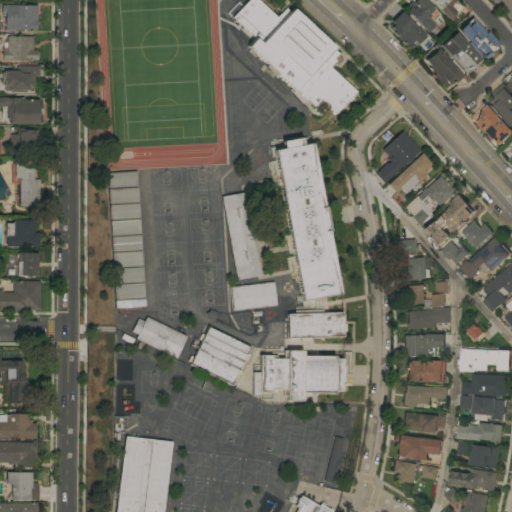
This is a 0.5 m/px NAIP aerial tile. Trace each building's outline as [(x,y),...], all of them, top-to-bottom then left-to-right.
[(257,0),(276,17),(280,13),(278,10),(283,5),(286,7),(285,9),(290,13),(293,9),(335,48),(333,49),(339,55),(338,56),(342,60),(336,66),(334,64),(330,68),(356,92),(344,106),(343,105),(335,113),(322,100),(315,107),(297,90),(296,91),(295,91),(293,93),(289,90),(291,88),(279,76),(277,78),(265,67),(267,65),(257,55),(254,57),(248,51),(250,49),(248,47),(255,39),(232,17),(247,0),(257,0)] [(424,0),(438,15),(431,21),(434,25),(427,32),(406,11),(410,7),(407,5),(411,1),(411,0),(424,0)] [(450,21),(438,9),(429,0),(455,0),(454,1),(462,9),(450,21)] [(33,31),(33,30),(17,30),(5,31),(5,16),(1,16),(1,5),(17,5),(17,6),(36,6),(37,31),(33,31)] [(414,23),(414,24),(425,36),(417,44),(414,41),(407,47),(394,33),(395,32),(391,28),(394,25),(391,22),(401,12),(403,14),(404,13),(414,23)] [(486,33),(487,32),(499,44),(496,46),(500,51),(496,55),(494,52),(484,61),(480,57),(482,55),(481,54),(479,56),(467,43),(469,42),(458,30),(472,17),(486,33)] [(480,59),(473,66),(474,70),(465,73),(441,46),(455,32),(480,59)] [(32,36),(32,50),(36,50),(36,52),(38,52),(38,58),(36,58),(36,60),(30,60),(30,61),(19,61),(19,62),(9,62),(9,61),(2,61),(2,48),(7,48),(7,37),(32,36)] [(449,62),(451,60),(462,73),(460,74),(462,76),(454,84),(452,82),(449,85),(444,88),(433,75),(434,74),(428,68),(430,66),(424,61),(438,49),(449,62)] [(16,71),(16,66),(38,66),(38,77),(37,77),(37,79),(35,79),(35,90),(28,90),(28,91),(9,91),(4,91),(4,87),(3,87),(3,71),(16,71)] [(511,125),(490,102),(494,98),(491,95),(504,83),(511,92),(511,94),(511,95),(511,125)] [(0,98),(23,98),(23,100),(38,100),(38,124),(10,124),(10,118),(1,118),(1,107),(0,107),(0,98)] [(511,129),(511,130),(511,133),(500,145),(495,139),(493,141),(490,138),(491,137),(487,133),(486,134),(474,121),(479,117),(477,116),(481,113),(480,112),(488,105),(492,108),(493,107),(503,117),(501,119),(511,129)] [(25,128),(25,130),(37,130),(37,151),(10,152),(10,146),(8,146),(7,140),(10,140),(10,135),(16,135),(16,128),(25,128)] [(402,131),(419,150),(399,168),(400,169),(384,183),(375,174),(386,163),(387,164),(390,162),(387,159),(388,157),(381,150),(402,131)] [(301,138),(303,145),(312,143),(324,207),(325,207),(329,231),(328,231),(340,294),(299,302),(298,296),(300,295),(274,151),(283,149),(282,141),(301,138)] [(422,154),(432,165),(425,171),(425,172),(423,174),(426,178),(419,184),(417,182),(404,194),(401,189),(396,194),(387,184),(422,154)] [(18,199),(15,199),(15,191),(14,191),(14,184),(11,184),(11,164),(13,164),(13,163),(22,163),(22,168),(32,168),(32,180),(37,180),(37,207),(34,207),(24,207),(24,206),(23,206),(23,208),(18,208),(18,206),(18,199)] [(136,187),(136,172),(108,172),(108,187),(136,187)] [(416,196),(417,198),(422,193),(421,192),(424,189),(425,190),(439,177),(442,180),(443,179),(446,183),(447,182),(455,191),(439,207),(432,200),(428,203),(431,206),(431,210),(428,212),(431,216),(429,218),(428,217),(418,225),(410,216),(411,216),(404,207),(416,196)] [(137,188),(108,189),(108,203),(138,203),(137,188)] [(261,275),(236,280),(221,197),(245,192),(261,275)] [(440,213),(441,213),(461,195),(470,206),(468,209),(473,215),(456,230),(450,224),(444,230),(450,237),(437,249),(428,239),(429,238),(422,229),(440,213)] [(139,219),(138,204),(109,205),(110,220),(139,219)] [(12,224),(12,220),(32,220),(32,233),(37,233),(37,247),(5,247),(5,236),(5,224),(12,224)] [(110,236),(140,235),(139,220),(110,221),(110,236)] [(474,221),(481,228),(485,224),(494,233),(492,235),(491,234),(477,249),(470,242),(469,243),(468,242),(469,240),(462,233),(474,221)] [(141,250),(140,235),(111,237),(112,251),(141,250)] [(497,237),(508,250),(511,254),(511,257),(507,262),(506,260),(493,271),(487,264),(470,280),(460,268),(470,259),(471,261),(497,237)] [(414,239),(415,252),(397,253),(396,241),(414,239)] [(456,265),(451,259),(450,260),(441,251),(452,242),(459,249),(463,246),(469,253),(456,265)] [(112,268),(142,266),(141,251),(111,252),(112,268)] [(17,253),(36,253),(37,276),(17,276),(17,253)] [(400,269),(406,268),(405,258),(408,258),(408,259),(428,257),(429,259),(430,259),(430,263),(429,263),(430,278),(404,280),(404,281),(401,281),(400,269)] [(511,265),(510,264),(511,262),(511,292),(506,298),(508,300),(494,313),(484,302),(490,296),(483,289),(511,265)] [(127,307),(144,306),(142,267),(114,268),(115,307),(127,307)] [(38,281),(38,310),(0,310),(0,290),(1,290),(1,293),(12,293),(12,281),(38,281)] [(273,282),(276,306),(233,311),(230,287),(273,282)] [(448,282),(449,294),(445,294),(446,305),(445,305),(445,306),(432,306),(431,295),(446,294),(445,292),(436,293),(435,283),(448,282)] [(423,285),(424,287),(426,287),(426,290),(424,290),(424,295),(426,294),(426,296),(424,296),(425,303),(412,304),(412,306),(411,306),(411,305),(407,305),(406,286),(423,285)] [(432,311),(432,309),(450,308),(451,323),(435,324),(435,328),(423,328),(423,329),(407,330),(407,324),(408,324),(408,312),(432,311)] [(294,315),(294,312),(322,311),(322,314),(342,314),(342,325),(345,325),(345,332),(342,332),(342,337),(309,338),(309,342),(300,342),(300,339),(287,339),(286,315),(294,315)] [(187,337),(176,360),(135,339),(137,335),(132,332),(138,319),(144,322),(146,317),(187,337)] [(474,341),(468,334),(469,333),(466,331),(475,323),(484,332),(474,341)] [(249,348),(247,353),(250,354),(246,361),(243,360),(238,371),(241,372),(238,378),(235,376),(231,385),(189,365),(190,363),(187,361),(190,356),(193,358),(201,341),(198,340),(201,334),(203,336),(208,327),(249,348)] [(445,335),(445,348),(436,348),(436,356),(404,356),(404,336),(427,336),(427,334),(445,335)] [(488,359),(488,350),(509,352),(508,366),(506,366),(506,367),(501,366),(500,372),(464,370),(465,357),(488,359)] [(252,373),(259,373),(259,355),(271,356),(271,359),(283,359),(283,351),(302,351),(302,356),(334,356),(334,359),(342,359),(342,366),(344,366),(343,385),(342,385),(342,391),(334,391),(334,393),(310,393),(310,396),(301,396),(301,401),(286,401),(286,396),(282,396),(282,390),(276,390),(276,393),(259,392),(259,395),(252,395),(252,373)] [(9,404),(8,389),(9,389),(9,382),(0,382),(0,360),(21,361),(21,370),(23,370),(24,403),(9,404)] [(408,382),(408,371),(406,369),(406,364),(408,362),(414,363),(414,361),(423,361),(423,363),(429,363),(429,361),(446,361),(446,374),(445,374),(445,383),(408,382)] [(473,394),(473,395),(461,394),(462,382),(473,383),(473,373),(509,376),(508,397),(473,394)] [(434,388),(434,387),(447,387),(446,399),(442,399),(433,399),(433,398),(430,398),(430,405),(418,404),(418,406),(417,406),(417,408),(408,407),(408,405),(402,405),(403,393),(405,393),(405,386),(434,388)] [(497,399),(496,400),(505,401),(504,407),(506,407),(506,414),(504,414),(503,420),(502,420),(502,422),(494,422),(494,420),(492,420),(493,416),(488,415),(488,421),(475,420),(475,414),(473,414),(473,410),(460,409),(461,396),(474,398),(474,397),(497,399)] [(345,431),(353,431),(355,407),(347,407),(345,431)] [(406,430),(406,429),(403,429),(404,424),(403,424),(403,423),(403,421),(403,422),(404,419),(403,418),(403,414),(404,414),(404,412),(434,415),(434,413),(446,415),(445,429),(438,428),(437,433),(424,432),(406,430)] [(26,414),(26,416),(28,416),(28,420),(30,420),(30,424),(35,424),(35,439),(25,439),(25,438),(9,438),(9,439),(0,439),(0,415),(5,414),(26,414)] [(503,426),(501,443),(457,438),(458,426),(469,427),(469,425),(479,426),(479,423),(503,426)] [(443,441),(441,455),(428,454),(427,460),(397,457),(398,448),(396,447),(398,436),(443,441)] [(116,511),(125,437),(171,442),(163,511),(295,511),(298,507),(295,506),(301,496),(308,500),(309,497),(313,500),(312,502),(319,506),(320,504),(332,511),(331,511),(116,511)] [(325,480),(338,482),(345,439),(331,437),(325,480)] [(0,442),(18,442),(18,443),(31,443),(31,441),(35,441),(35,458),(34,458),(34,467),(21,467),(16,465),(11,464),(6,465),(6,463),(0,463),(0,442)] [(469,465),(470,460),(471,457),(457,455),(459,441),(471,442),(471,446),(473,447),(473,445),(500,448),(499,458),(498,458),(497,469),(469,465)] [(394,460),(399,461),(417,465),(413,486),(396,483),(398,474),(392,472),(394,460)] [(422,478),(424,465),(438,468),(436,480),(422,478)] [(485,472),(485,471),(498,473),(494,493),(482,490),(483,488),(478,487),(477,490),(469,489),(470,488),(461,486),(461,488),(448,485),(449,481),(450,481),(451,476),(450,476),(451,470),(472,474),(473,469),(485,472)] [(30,473),(30,484),(37,484),(37,500),(10,500),(10,484),(5,484),(5,472),(30,473)] [(444,495),(448,492),(445,491),(447,487),(451,489),(453,487),(461,497),(452,504),(444,495)] [(485,511),(460,511),(461,509),(465,509),(468,490),(472,491),(472,492),(488,496),(485,511)] [(0,511),(0,503),(36,503),(36,511),(0,511)]
